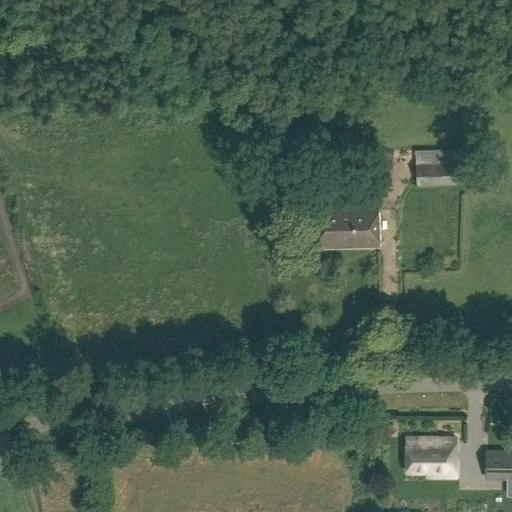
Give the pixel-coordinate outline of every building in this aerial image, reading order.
[(459,161),(458,150),(420,151),(420,163),(459,161)] [(465,184),(464,162),(417,163),(418,185),(465,184)] [(376,245),(375,207),(350,208),(349,213),(314,214),(315,247),(376,245)] [(392,235),(391,217),(382,217),(383,235),(392,235)] [(450,438),(402,437),(402,470),(428,471),(428,473),(450,474),(450,438)] [(511,449),(486,450),(486,479),(501,479),(507,479),(507,496),(511,495),(511,449)] [(453,496),(453,511),(484,511),(485,496),(453,496)]
